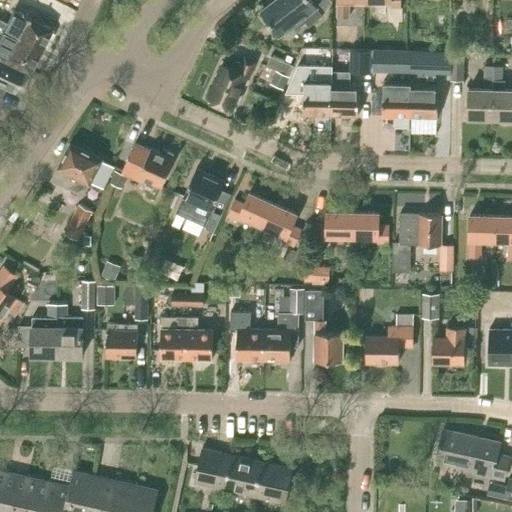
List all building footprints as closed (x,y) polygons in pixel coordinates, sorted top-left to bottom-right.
[(332,1),(331,0),(273,0),(261,10),(280,35),(293,24),(296,28),(306,21),(309,25),(322,15),(332,1)] [(349,0),(365,1),(364,0),(338,0),(338,17),(349,17),(349,0)] [(0,19),(0,27),(4,29),(5,28),(42,47),(51,29),(14,10),(7,23),(0,19)] [(0,58),(0,57),(29,72),(42,47),(5,28),(4,29),(0,27),(0,58)] [(294,66),(293,69),(306,76),(307,73),(319,48),(303,47),(294,66)] [(350,71),(350,73),(357,73),(357,74),(370,74),(370,50),(351,50),(350,71)] [(383,115),(410,116),(411,50),(392,50),(372,50),(372,71),(395,72),(395,81),(384,81),(383,115)] [(436,51),(412,50),(411,50),(410,116),(438,117),(439,83),(425,82),(425,73),(435,73),(436,51)] [(293,69),(294,66),(271,55),(266,65),(279,71),(273,84),(283,89),(289,75),(290,76),(293,69)] [(452,56),(451,80),(463,80),(464,56),(452,56)] [(248,78),(256,61),(245,57),(242,63),(238,61),(234,69),(222,65),(208,97),(232,108),(246,77),(248,78)] [(0,84),(14,92),(24,72),(0,60),(0,84)] [(468,117),(492,118),(494,65),(485,65),(484,88),(469,88),(468,117)] [(494,65),(492,118),(511,118),(511,89),(502,89),(503,66),(494,65)] [(331,114),(332,71),(331,71),(331,80),(304,79),(303,113),(331,114)] [(332,71),(331,114),(359,115),(360,85),(350,85),(350,81),(350,73),(350,71),(332,71)] [(143,181),(144,178),(162,186),(174,158),(172,157),(174,153),(163,149),(162,152),(151,148),(150,149),(141,145),(135,143),(134,145),(122,172),(143,181)] [(114,166),(102,159),(73,145),(71,144),(70,145),(59,167),(58,167),(51,179),(83,195),(90,182),(103,188),(114,166)] [(188,217),(205,224),(204,227),(214,232),(231,194),(221,189),(225,181),(196,168),(177,212),(188,217)] [(123,188),(128,175),(115,169),(110,183),(123,188)] [(264,225),(274,203),(250,192),(244,203),(235,199),(228,215),(238,220),(240,215),(264,225)] [(78,238),(92,210),(79,203),(65,232),(74,237),(78,238)] [(297,213),(274,203),(264,225),(287,236),(285,241),(295,245),(302,229),(292,225),(297,213)] [(352,237),(353,211),(327,211),(327,224),(316,223),(316,241),(326,241),(327,236),(352,237)] [(379,212),(353,211),(352,237),(378,237),(378,242),(389,243),(389,225),(379,225),(379,212)] [(441,244),(442,244),(442,214),(420,213),(401,213),(400,242),(394,242),(393,271),(410,271),(410,243),(420,243),(420,244),(441,244)] [(496,240),(496,215),(470,214),(469,239),(470,239),(470,256),(481,257),(481,240),(496,240)] [(511,215),(496,215),(496,240),(510,241),(509,257),(511,257),(511,215)] [(442,244),(441,244),(440,256),(453,256),(453,244),(442,244)] [(300,252),(288,247),(283,258),(295,263),(300,252)] [(389,257),(376,256),(375,270),(388,271),(389,257)] [(107,261),(101,275),(114,281),(120,266),(107,261)] [(307,265),(306,281),(329,282),(330,266),(307,265)] [(0,322),(8,312),(15,316),(24,303),(7,291),(18,275),(4,266),(0,271),(0,322)] [(95,281),(83,280),(82,309),(95,309),(95,281)] [(98,284),(98,304),(114,304),(114,284),(98,284)] [(150,319),(150,284),(136,284),(135,319),(150,319)] [(237,359),(264,359),(264,329),(248,328),(248,315),(242,315),(243,286),(226,286),(226,315),(238,315),(237,359)] [(299,330),(299,313),(304,313),(304,287),(291,287),(290,313),(278,312),(278,329),(264,329),(264,359),(291,360),(291,330),(299,330)] [(305,320),(315,320),(318,320),(318,314),(318,290),(306,289),(305,314),(305,320)] [(466,292),(466,306),(476,306),(476,292),(466,292)] [(182,304),(188,305),(188,293),(172,293),(172,304),(182,304)] [(188,305),(204,305),(204,293),(188,293),(188,305)] [(440,293),(424,293),(423,317),(439,317),(440,293)] [(32,355),(57,355),(58,300),(49,300),(48,326),(46,326),(46,321),(35,321),(35,325),(19,325),(18,346),(32,346),(32,355)] [(58,300),(57,355),(83,356),(83,326),(83,317),(67,316),(67,300),(58,300)] [(413,346),(413,326),(413,313),(397,313),(396,326),(389,325),(389,336),(367,335),(367,361),(399,362),(399,346),(413,346)] [(161,357),(187,358),(188,317),(177,316),(176,328),(162,328),(161,357)] [(188,317),(187,358),(213,359),(213,329),(198,329),(198,317),(188,317)] [(315,320),(315,361),(343,361),(343,333),(325,333),(325,320),(318,320),(315,320)] [(118,323),(118,329),(108,329),(107,357),(137,357),(138,329),(138,323),(118,323)] [(448,337),(434,337),(433,363),(465,363),(466,337),(465,337),(466,327),(448,327),(448,337)] [(468,327),(468,343),(477,344),(477,327),(468,327)] [(511,328),(488,328),(487,364),(511,364),(511,328)] [(474,471),(504,478),(510,457),(497,454),(500,442),(444,429),(436,460),(474,469),(474,471)] [(225,489),(232,455),(202,448),(194,482),(225,489)] [(263,461),(232,455),(225,489),(255,495),(263,461)] [(293,468),(263,461),(255,495),(285,502),(293,468)] [(73,471),(70,486),(70,487),(65,511),(66,511),(71,511),(86,511),(95,475),(73,471)] [(20,511),(29,477),(8,472),(0,506),(0,511),(20,511)] [(108,511),(116,480),(95,475),(86,511),(108,511)] [(42,511),(50,482),(29,477),(20,511),(42,511)] [(486,494),(511,499),(511,477),(509,477),(507,485),(489,480),(486,494)] [(130,511),(136,485),(116,480),(108,511),(130,511)] [(70,486),(50,482),(42,511),(65,511),(66,511),(65,511),(70,487),(70,486)] [(136,485),(130,511),(152,511),(158,490),(136,485)]
